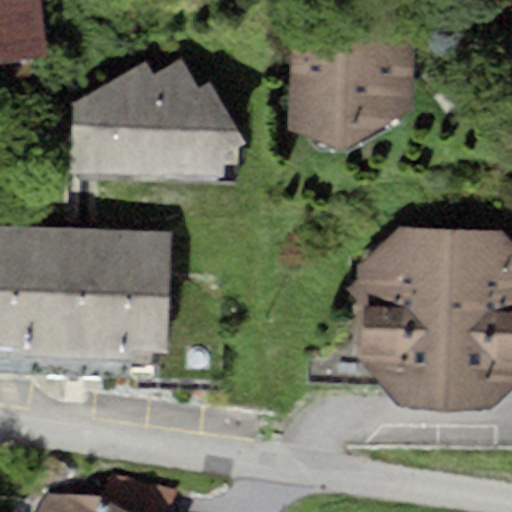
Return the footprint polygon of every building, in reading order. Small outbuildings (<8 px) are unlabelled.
[(42,0),(0,0),(0,61),(49,55),(42,0)] [(416,33),(296,29),(291,132),(339,151),(415,110),(416,33)] [(147,59),(73,104),(71,180),(239,185),(240,148),(248,143),(210,80),(203,85),(185,55),(155,73),(147,59)] [(174,229),(0,224),(0,356),(132,360),(133,353),(170,354),(174,229)] [(511,233),(509,230),(403,228),(363,264),(362,279),(351,290),(361,301),(357,355),(406,410),(494,410),(511,390),(511,233)] [(112,475),(100,498),(124,511),(167,511),(179,491),(112,475)] [(50,499),(42,511),(124,511),(100,498),(97,497),(50,499)]
